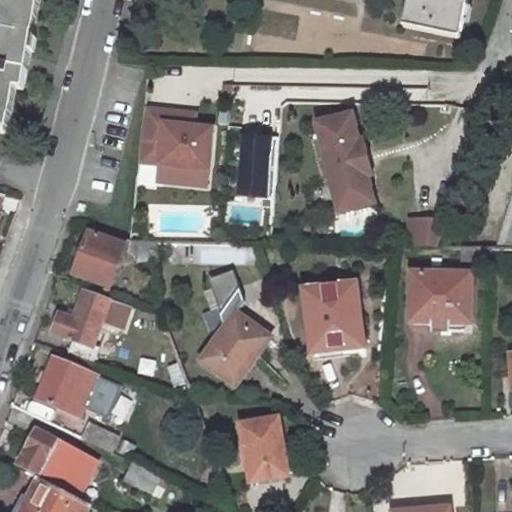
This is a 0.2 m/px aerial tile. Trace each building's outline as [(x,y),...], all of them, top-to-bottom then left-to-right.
[(0,0),(0,130),(3,131),(12,87),(19,88),(36,0),(0,0)] [(406,0),(401,27),(456,37),(463,0),(406,0)] [(176,108),(140,105),(135,160),(155,162),(153,178),(175,181),(176,164),(189,165),(205,166),(209,124),(191,122),(175,121),(176,108)] [(191,110),(176,108),(175,121),(191,122),(191,110)] [(354,137),(347,111),(312,121),(337,208),(371,199),(364,172),(368,171),(358,137),(354,137)] [(273,137),(242,135),(238,198),(268,200),(273,137)] [(176,164),(175,181),(188,181),(189,165),(176,164)] [(511,176),(490,245),(511,245),(511,176)] [(411,218),(410,244),(438,244),(446,219),(411,218)] [(85,231),(79,247),(75,257),(69,271),(103,285),(115,253),(118,244),(85,231)] [(131,239),(121,236),(118,244),(115,253),(121,255),(124,247),(135,250),(131,239)] [(75,257),(79,247),(75,245),(71,254),(75,257)] [(468,271),(408,271),(410,320),(432,320),(469,321),(468,271)] [(354,281),(301,289),(311,347),(340,343),(341,347),(365,343),(354,281)] [(80,292),(71,319),(57,314),(51,331),(69,338),(65,352),(91,362),(94,348),(113,354),(128,308),(80,292)] [(267,332),(234,309),(201,358),(234,381),(267,332)] [(469,321),(432,320),(432,331),(469,331),(469,321)] [(92,377),(50,359),(33,396),(75,414),(92,377)] [(275,411),(235,417),(246,474),(284,468),(275,411)] [(113,435),(87,424),(80,436),(106,448),(113,435)] [(95,457),(34,427),(17,461),(37,471),(35,474),(38,476),(52,484),(61,488),(77,497),(95,457)] [(122,478),(148,491),(157,473),(131,460),(122,478)] [(77,497),(61,488),(52,484),(38,476),(19,511),(82,511),(88,502),(77,497)]
